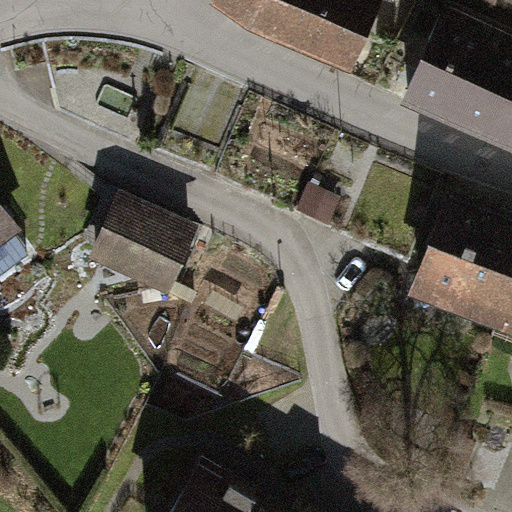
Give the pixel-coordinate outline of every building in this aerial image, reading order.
[(362,0),(224,0),(341,50),(362,0)] [(511,25),(456,0),(435,0),(398,83),(511,134),(511,25)] [(511,206),(447,183),(411,283),(511,319),(511,206)] [(119,196),(98,246),(178,278),(199,228),(119,196)] [(0,214),(0,252),(17,242),(0,214)] [(193,458),(162,511),(317,511),(290,496),(283,508),(193,458)]
